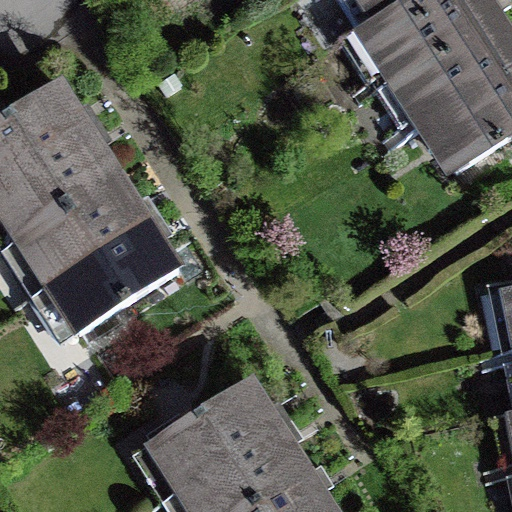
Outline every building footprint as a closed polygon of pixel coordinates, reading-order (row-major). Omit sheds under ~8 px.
[(323,0),(335,0),(357,34),(410,0),(315,0),(318,4),(323,0)] [(496,17),(485,0),(410,0),(357,34),(339,46),(365,86),(351,95),(358,106),(395,82),(496,17)] [(425,128),(511,72),(511,41),(496,17),(395,82),(418,117),(381,141),(388,152),(425,128)] [(455,175),(511,138),(511,72),(425,128),(455,175)] [(0,122),(0,188),(88,133),(57,85),(0,122)] [(0,188),(0,212),(19,242),(118,179),(88,133),(0,188)] [(19,242),(49,289),(148,227),(118,179),(19,242)] [(178,274),(148,227),(49,289),(79,337),(178,274)] [(511,366),(511,354),(479,362),(481,373),(511,366)] [(180,494),(278,431),(248,383),(150,447),(180,494)] [(278,431),(180,494),(192,511),(254,511),(308,477),(278,431)] [(511,466),(482,473),(484,485),(511,478),(511,466)] [(330,511),(308,477),(254,511),(330,511)]
